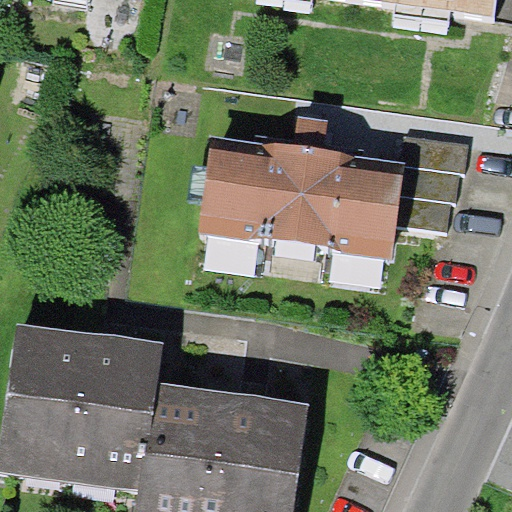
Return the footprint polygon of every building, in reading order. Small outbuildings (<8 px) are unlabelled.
[(382,0),(494,16),(496,0),(382,0)] [(308,149),(323,151),(328,121),(299,116),(294,146),(308,149)] [(211,147),(259,155),(262,142),(213,134),(211,147)] [(403,135),(400,162),(405,163),(405,165),(460,173),(465,173),(469,144),(403,135)] [(259,155),(211,147),(198,234),(250,241),(251,237),(342,251),(342,252),(391,260),(397,226),(401,195),(404,174),(354,167),(355,156),(323,151),(308,149),(294,146),(262,142),(259,155)] [(400,162),(355,156),(354,167),(404,174),(405,165),(405,163),(400,162)] [(456,202),(460,173),(405,165),(404,174),(401,195),(452,201),(456,202)] [(448,232),(452,201),(401,195),(397,226),(448,232)] [(149,451),(159,381),(164,342),(17,322),(0,446),(0,470),(139,490),(144,450),(149,451)] [(292,511),(308,401),(159,381),(149,451),(144,450),(139,490),(136,511),(292,511)]
